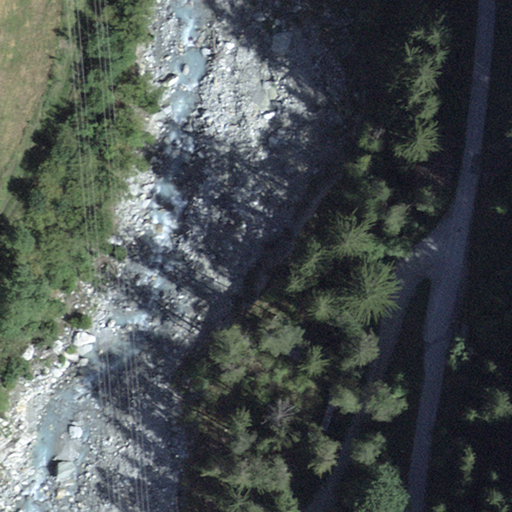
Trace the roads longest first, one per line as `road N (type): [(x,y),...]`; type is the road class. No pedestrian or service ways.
road 1 (track): [(450,267),(419,264),(408,273),(320,511)]
road 2 (track): [(0,222),(28,178),(74,62),(85,0)]
